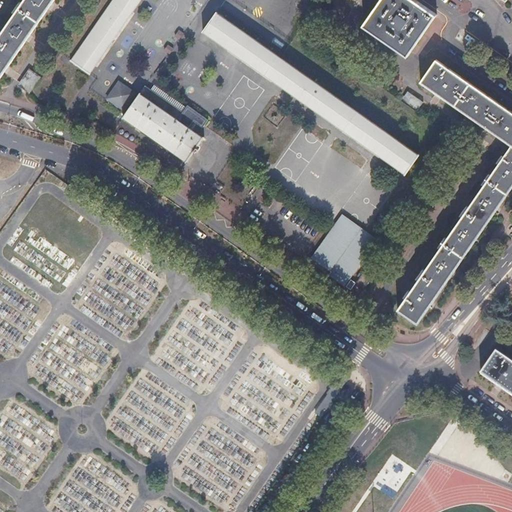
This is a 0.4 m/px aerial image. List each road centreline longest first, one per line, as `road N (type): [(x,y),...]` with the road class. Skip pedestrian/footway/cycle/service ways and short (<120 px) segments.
road 1 (tertiary): [(415,362),(113,153),(0,106)]
road 2 (tertiary): [(36,147),(135,192),(401,383)]
road 3 (tertiary): [(394,394),(305,511)]
road 4 (tertiary): [(511,255),(415,362)]
road 5 (tertiary): [(431,371),(511,273)]
